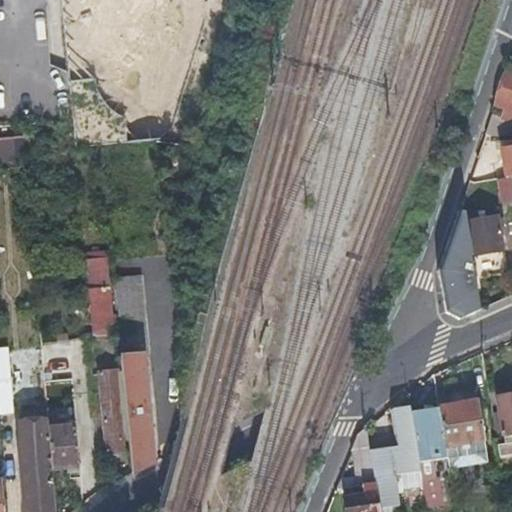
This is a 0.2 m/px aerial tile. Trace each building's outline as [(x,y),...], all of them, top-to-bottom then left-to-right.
[(89,28),(98,95),(146,89),(137,21),(89,28)] [(485,134),(508,133),(511,120),(511,69),(508,69),(496,103),(500,104),(506,106),(503,116),(497,114),(493,112),(485,134)] [(511,175),(511,174),(511,146),(502,148),(506,175),(511,175)] [(506,175),(496,177),(500,200),(511,197),(511,179),(511,175),(506,175)] [(465,211),(472,254),(504,248),(500,229),(499,229),(498,220),(504,219),(503,214),(482,218),(480,208),(465,211)] [(465,211),(459,209),(438,270),(446,310),(459,317),(478,308),(469,255),(472,254),(465,211)] [(107,287),(104,257),(87,258),(95,332),(97,332),(99,346),(113,345),(108,287),(107,287)] [(133,470),(154,460),(143,351),(148,350),(140,273),(112,276),(120,353),(133,470)] [(0,347),(0,413),(13,412),(6,346),(0,347)] [(116,368),(96,370),(100,407),(102,407),(107,449),(124,447),(116,368)] [(498,445),(500,456),(511,454),(511,392),(497,395),(499,411),(505,444),(498,445)] [(477,400),(438,406),(439,409),(445,446),(446,458),(448,467),(487,460),(477,400)] [(411,413),(410,405),(393,407),(398,445),(369,449),(374,480),(378,507),(401,503),(396,473),(420,468),(419,463),(411,413)] [(445,446),(439,409),(411,413),(419,463),(446,458),(445,446)] [(498,445),(505,444),(499,411),(493,412),(498,445)] [(79,462),(75,423),(48,425),(49,439),(50,444),(52,465),(68,463),(79,462)] [(347,476),(348,484),(357,483),(374,480),(369,449),(366,425),(359,431),(352,448),(356,475),(347,476)] [(45,445),(44,439),(40,440),(22,442),(19,442),(20,457),(25,511),(56,510),(52,465),(50,444),(45,445)] [(357,483),(358,488),(365,487),(365,494),(354,495),(344,496),(346,511),(378,511),(378,507),(374,480),(357,483)] [(353,488),(354,495),(365,494),(365,487),(358,488),(353,488)]
